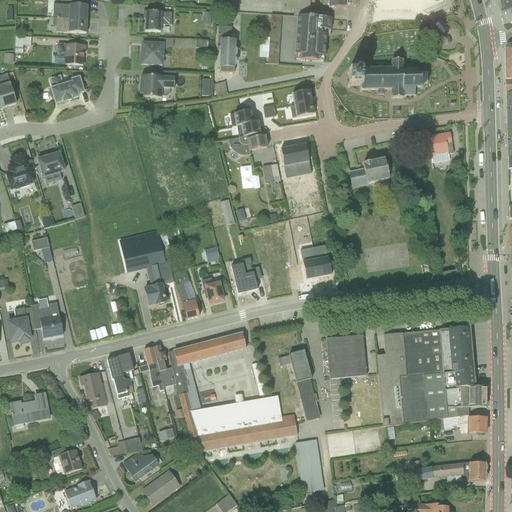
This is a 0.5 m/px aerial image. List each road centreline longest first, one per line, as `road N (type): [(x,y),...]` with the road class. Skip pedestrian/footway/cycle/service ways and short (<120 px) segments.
road 1 (residential): [(494,290),(312,305),(52,364)]
road 2 (primary): [(495,511),(494,290)]
road 3 (residential): [(0,135),(96,121),(107,44)]
road 4 (primary): [(494,290),(488,116)]
road 5 (residential): [(52,364),(128,511)]
road 6 (residential): [(331,138),(488,116)]
road 7 (residential): [(354,0),(350,36),(325,84),(331,138)]
